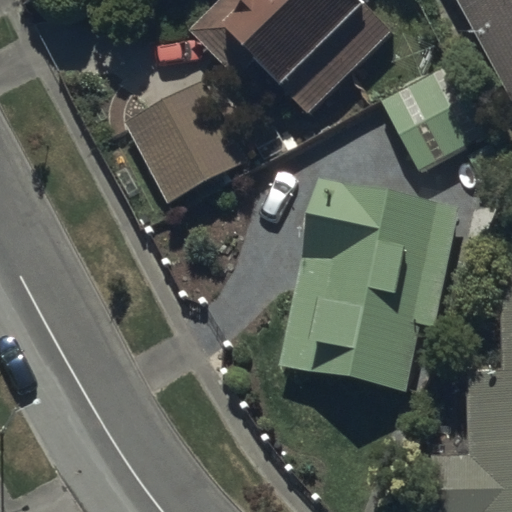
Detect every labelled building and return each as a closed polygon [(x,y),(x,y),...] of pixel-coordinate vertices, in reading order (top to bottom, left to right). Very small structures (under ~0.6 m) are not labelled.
[(221,0),(188,32),(239,85),(260,66),(312,121),(400,37),(370,5),(374,1),(372,0),(221,0)] [(511,0),(459,0),(511,95),(511,0)] [(497,132),(463,63),(385,102),(422,178),(468,156),(482,184),(508,172),(490,136),(497,132)] [(214,84),(130,124),(169,206),(253,165),(214,84)] [(324,178),(323,182),(287,366),(414,392),(427,328),(442,331),(466,206),(324,178)] [(438,460),(439,511),(511,511),(511,274),(506,275),(509,375),(470,375),(472,459),(438,460)]
